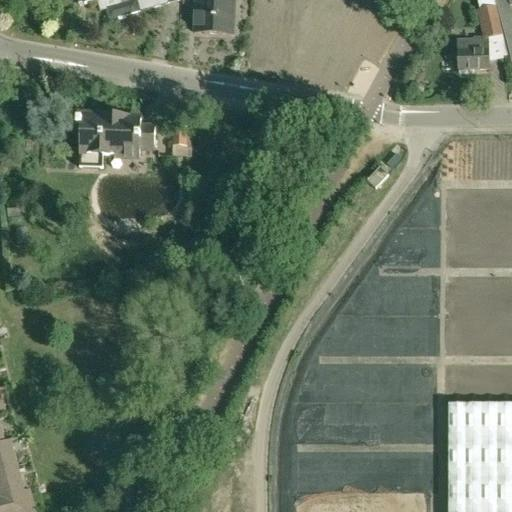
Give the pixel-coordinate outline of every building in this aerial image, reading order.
[(78,0),(80,7),(85,6),(97,3),(100,11),(108,12),(110,21),(140,13),(159,8),(179,2),(179,0),(143,0),(138,2),(137,0),(78,0)] [(197,0),(196,33),(216,34),(234,35),(235,10),(235,0),(197,0)] [(474,41),(458,42),(459,72),(491,70),(491,62),(490,42),(504,39),(496,9),(480,12),(477,13),(484,39),(474,39),(474,41)] [(511,14),(500,17),(506,41),(511,39),(511,14)] [(154,152),(155,128),(155,127),(142,126),(142,120),(132,120),(132,117),(128,117),(128,114),(114,113),(114,116),(106,116),(106,113),(103,113),(103,116),(98,116),(98,113),(94,113),(94,115),(77,115),(76,130),(82,131),(80,169),(102,169),(103,157),(140,158),(140,152),(154,152)] [(174,158),(186,159),(187,130),(175,129),(174,158)] [(380,168),(371,179),(367,182),(376,190),(389,177),(380,168)] [(27,210),(6,211),(7,220),(28,219),(27,210)] [(511,511),(511,406),(451,407),(451,511),(511,511)] [(0,511),(35,511),(29,491),(24,492),(10,442),(4,443),(0,426),(0,511)]
